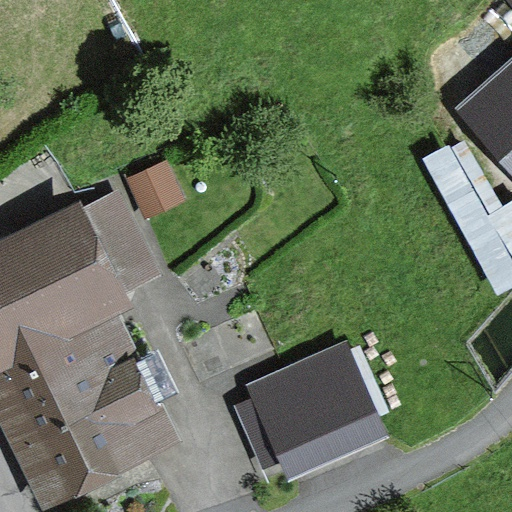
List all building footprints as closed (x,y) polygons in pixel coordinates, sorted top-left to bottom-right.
[(511,70),(479,98),(511,137),(511,70)] [(425,157),(489,261),(488,261),(510,295),(511,293),(511,195),(505,200),(464,133),(425,157)] [(0,252),(0,401),(12,396),(49,477),(126,442),(131,453),(165,438),(124,346),(84,364),(66,323),(115,301),(77,218),(0,252)] [(507,381),(511,374),(511,294),(468,349),(507,381)] [(251,380),(280,446),(372,406),(344,340),(251,380)]
